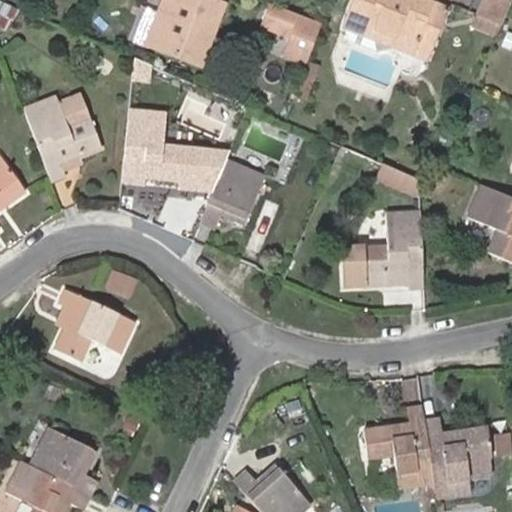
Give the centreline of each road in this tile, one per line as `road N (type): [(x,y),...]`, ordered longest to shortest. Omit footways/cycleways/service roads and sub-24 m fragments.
road 1 (residential): [(255,342),(137,233),(101,229),(61,238),(0,278)]
road 2 (residential): [(511,332),(375,358),(255,342)]
road 3 (residential): [(255,342),(176,511)]
